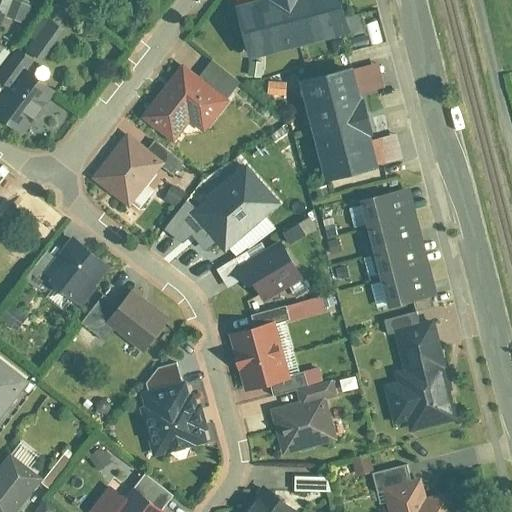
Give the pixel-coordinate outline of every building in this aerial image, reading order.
[(0,0),(0,12),(24,18),(27,0),(0,0)] [(234,0),(247,57),(343,36),(335,0),(234,0)] [(346,14),(349,42),(364,40),(361,13),(346,14)] [(46,24),(24,55),(39,66),(61,35),(46,24)] [(297,74),(322,178),(377,165),(351,60),(297,74)] [(8,61),(0,71),(0,123),(21,141),(55,98),(8,61)] [(239,82),(210,61),(196,80),(225,100),(239,82)] [(176,71),(139,123),(171,146),(188,121),(205,133),(225,105),(176,71)] [(120,141),(90,179),(125,206),(155,169),(120,141)] [(179,162),(154,143),(144,157),(168,176),(179,162)] [(239,153),(182,203),(223,249),(280,198),(239,153)] [(162,195),(174,202),(181,189),(169,183),(162,195)] [(436,292),(408,186),(360,199),(388,305),(436,292)] [(308,216),(282,228),(287,240),(314,227),(308,216)] [(70,236),(42,271),(79,302),(108,267),(70,236)] [(288,282),(300,275),(281,243),(242,266),(251,283),(255,281),(264,296),(277,289),(278,291),(289,285),(288,282)] [(42,252),(22,276),(31,283),(50,258),(42,252)] [(215,266),(225,284),(237,277),(226,259),(215,266)] [(289,320),(326,309),(321,291),(284,303),(289,320)] [(102,296),(79,326),(94,337),(117,307),(102,296)] [(132,296),(105,328),(139,357),(166,324),(132,296)] [(417,311),(384,319),(386,331),(389,330),(420,324),(417,311)] [(407,417),(410,431),(459,421),(437,320),(420,324),(389,330),(400,382),(382,386),(389,421),(407,417)] [(300,367),(281,371),(271,325),(227,335),(242,402),(305,387),(300,367)] [(0,415),(28,379),(0,357),(0,415)] [(174,371),(145,379),(149,393),(178,386),(174,371)] [(136,398),(146,456),(194,448),(184,390),(136,398)] [(269,414),(277,455),(331,445),(323,404),(269,414)] [(0,466),(0,511),(12,511),(40,475),(10,453),(0,466)] [(405,466),(366,473),(369,492),(408,486),(405,466)] [(300,477),(301,496),(326,495),(325,477),(300,477)] [(244,511),(290,511),(294,506),(260,485),(244,511)] [(453,511),(451,494),(422,499),(420,487),(385,492),(387,503),(384,503),(385,511),(453,511)] [(159,511),(131,490),(112,511),(159,511)]
